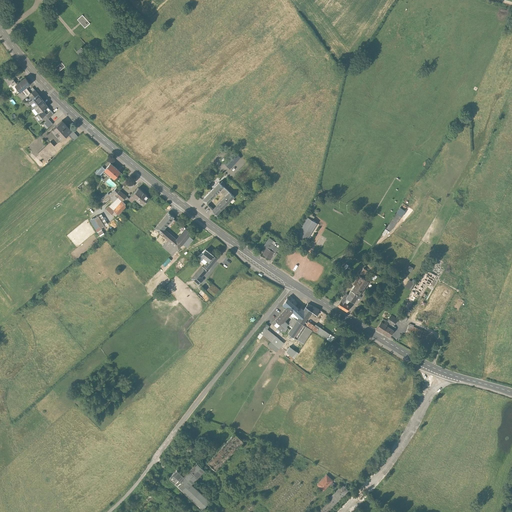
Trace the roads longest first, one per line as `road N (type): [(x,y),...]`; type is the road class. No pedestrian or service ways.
road 1 (secondary): [(0,28),(95,133),(245,251),(430,367),(511,393)]
road 2 (track): [(196,511),(163,484),(164,467),(183,451),(221,481),(207,509)]
